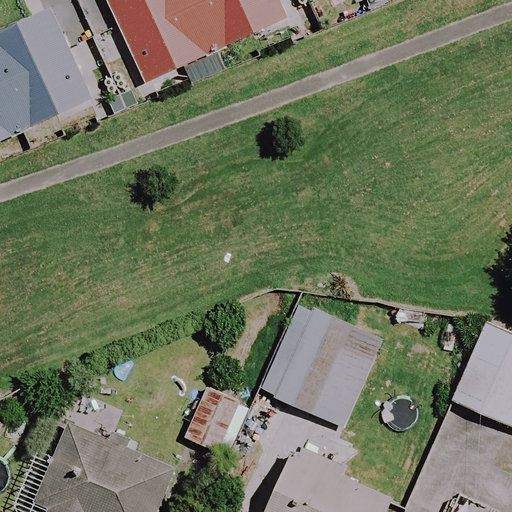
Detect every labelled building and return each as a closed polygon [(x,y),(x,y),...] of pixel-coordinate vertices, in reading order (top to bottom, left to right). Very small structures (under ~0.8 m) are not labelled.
[(123,0),(66,0),(69,60),(125,58),(123,0)] [(296,305),(257,394),(339,430),(372,355),(335,339),(342,325),(296,305)] [(511,336),(480,323),(446,404),(511,431),(511,336)] [(246,409),(200,390),(182,436),(227,454),(246,409)] [(69,425),(53,459),(28,448),(0,509),(0,511),(153,511),(172,472),(69,425)] [(382,511),(388,498),(282,456),(259,511),(382,511)]
